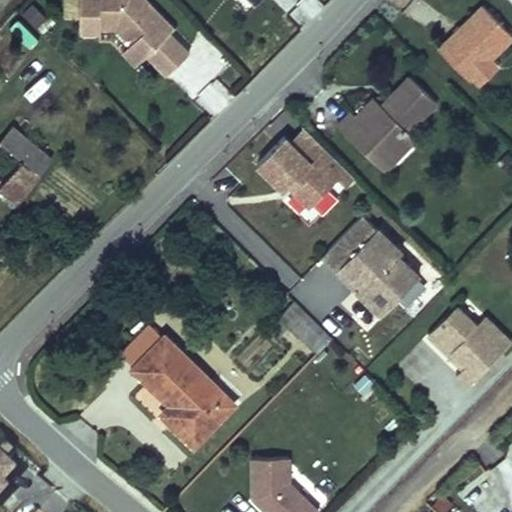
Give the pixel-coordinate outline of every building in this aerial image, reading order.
[(168,36),(145,12),(149,8),(141,0),(78,0),(78,38),(99,38),(99,33),(114,33),(134,44),(146,57),(144,58),(165,79),(188,56),(168,36)] [(261,0),(244,0),(253,8),(261,0)] [(436,48),(469,82),(475,76),(481,82),(496,68),(490,61),(511,40),(511,32),(483,3),(436,48)] [(173,31),(149,8),(145,12),(168,36),(173,31)] [(146,57),(134,44),(122,57),(134,69),(144,58),(146,57)] [(335,99),(323,112),(370,158),(402,124),(396,118),(421,91),(394,64),(366,93),(358,86),(340,104),(335,99)] [(3,143),(0,140),(0,198),(10,207),(54,156),(18,125),(3,143)] [(354,177),(327,150),(313,164),(284,136),(258,164),(285,190),(289,185),(311,206),(339,177),(346,185),(354,177)] [(418,274),(396,254),(400,250),(361,213),(321,255),(335,269),(341,264),(361,282),(356,288),(381,312),(418,274)] [(0,251),(16,235),(0,219),(0,251)] [(458,307),(429,338),(465,371),(460,376),(466,381),(473,387),(511,344),(511,343),(481,315),(474,323),(458,307)] [(307,321),(297,332),(311,347),(322,336),(307,321)] [(162,331),(132,360),(172,402),(163,410),(167,414),(194,442),(233,403),(162,331)] [(0,495),(10,484),(0,475),(0,470),(10,459),(0,449),(0,495)] [(317,511),(318,511),(289,482),(288,456),(251,457),(253,498),(258,497),(266,505),(264,508),(268,511),(317,511)] [(266,505),(258,497),(253,498),(264,508),(266,505)]
